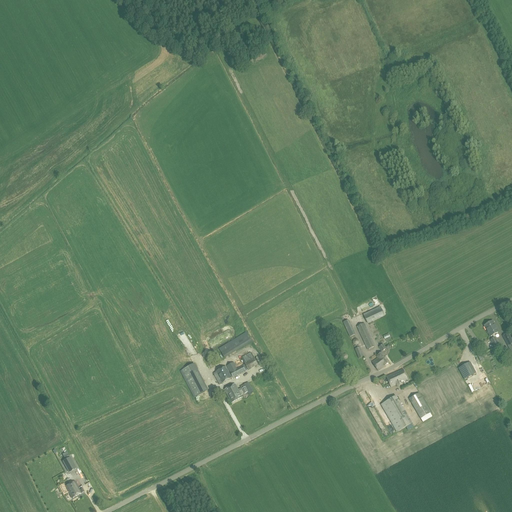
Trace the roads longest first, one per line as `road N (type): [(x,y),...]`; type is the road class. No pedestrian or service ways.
road 1 (unclassified): [(107,511),(511,299)]
road 2 (track): [(366,0),(388,52),(409,50),(413,63),(389,78)]
